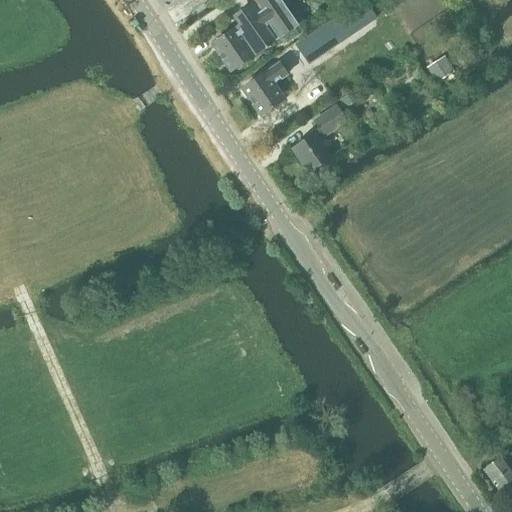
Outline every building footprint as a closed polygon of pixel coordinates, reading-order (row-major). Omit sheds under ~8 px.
[(238,24),(235,26),(254,54),(297,25),(278,0),(251,0),(253,2),(233,16),(238,24)] [(357,7),(281,55),(293,74),(368,25),(357,7)] [(254,55),(235,26),(233,27),(211,42),(231,71),(254,55)] [(264,72),(241,88),(260,116),(284,100),(273,84),(279,80),(280,82),(287,77),(278,64),(265,73),(264,72)] [(321,130),(293,149),(309,173),(331,158),(319,140),(347,121),(337,105),(314,120),(321,130)] [(511,452),(486,470),(505,498),(511,492),(511,452)]
